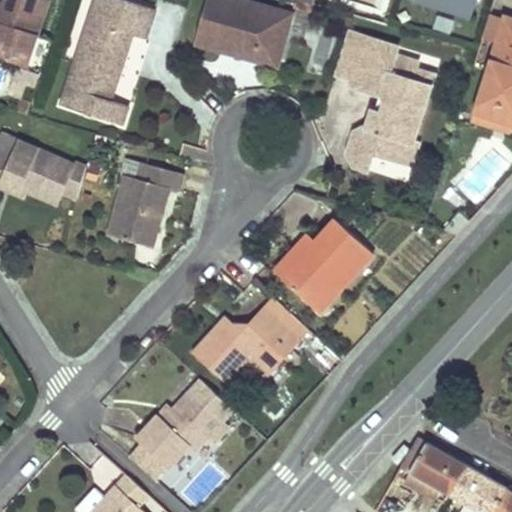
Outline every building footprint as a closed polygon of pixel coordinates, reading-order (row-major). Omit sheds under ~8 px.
[(0,57),(29,67),(51,1),(49,0),(5,0),(5,3),(1,2),(0,6),(0,20),(5,22),(2,30),(0,28),(0,57)] [(125,126),(131,107),(113,101),(122,76),(116,74),(121,59),(127,61),(135,36),(148,41),(158,10),(143,5),(127,0),(98,0),(98,1),(110,5),(104,24),(91,20),(78,61),(63,105),(125,126)] [(280,10),(246,0),(208,0),(197,42),(243,56),(245,47),(254,50),(255,59),(279,66),(290,27),(277,23),(280,10)] [(475,0),(410,0),(411,1),(469,20),(475,0)] [(294,13),(280,10),(277,23),(290,27),(294,13)] [(497,45),(505,17),(491,12),(482,41),(497,45)] [(511,15),(506,14),(505,17),(497,45),(475,116),(511,127),(511,15)] [(366,36),(351,31),(336,74),(352,79),(366,36)] [(400,47),(366,36),(352,79),(350,84),(378,93),(383,95),(386,101),(377,129),(367,126),(365,126),(354,131),(347,152),(354,165),(368,170),(373,153),(412,166),(420,144),(415,142),(437,76),(418,70),(420,62),(398,55),(400,47)] [(254,50),(245,47),(243,56),(255,59),(254,50)] [(383,95),(378,93),(367,126),(377,129),(386,101),(383,95)] [(31,104),(19,100),(16,109),(27,113),(31,104)] [(511,127),(475,116),(473,123),(511,135),(511,127)] [(80,164),(22,138),(14,156),(0,149),(0,189),(1,190),(5,183),(31,194),(60,208),(65,196),(80,164)] [(140,178),(145,162),(125,156),(121,173),(128,175),(140,178)] [(81,162),(80,164),(65,196),(78,202),(89,165),(81,162)] [(128,175),(111,233),(155,246),(172,187),(182,190),(187,174),(145,162),(140,178),(128,175)] [(1,190),(28,202),(31,194),(5,183),(1,190)] [(317,241),(300,260),(283,279),(321,312),(374,252),(337,219),(317,241)] [(300,260),(317,241),(308,233),(274,270),(283,279),(300,260)] [(311,330),(274,297),(242,334),(233,326),(225,335),(217,328),(193,354),(225,382),(227,379),(247,357),(248,357),(260,356),(261,357),(272,368),(275,370),(311,330)] [(225,335),(233,326),(225,319),(217,328),(225,335)] [(261,357),(260,356),(248,357),(247,357),(268,377),(275,370),(272,368),(261,357)] [(189,395),(174,412),(164,422),(159,417),(137,443),(168,469),(187,448),(194,454),(208,438),(200,432),(214,416),(201,405),(189,395)] [(174,412),(169,407),(159,417),(164,422),(174,412)] [(439,489),(450,495),(465,468),(445,456),(445,455),(446,454),(418,438),(400,467),(411,473),(439,489)] [(450,495),(480,511),(494,511),(508,489),(467,465),(465,468),(450,495)] [(439,489),(411,473),(404,484),(433,500),(439,489)] [(125,475),(114,486),(139,509),(150,497),(125,475)] [(106,506),(100,511),(142,511),(139,509),(114,486),(102,500),(106,506)] [(508,489),(494,511),(511,511),(511,490),(508,489)] [(100,511),(106,506),(102,500),(91,511),(100,511)]
